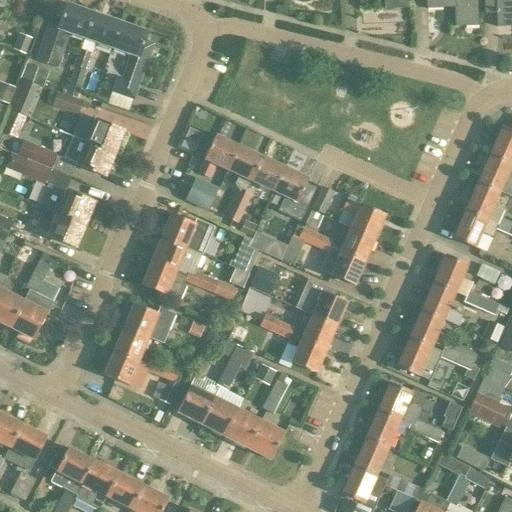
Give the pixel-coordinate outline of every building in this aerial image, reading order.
[(383,0),(384,10),(407,9),(406,0),(383,0)] [(476,0),(424,0),(425,8),(453,7),(454,28),(478,27),(476,0)] [(511,0),(483,0),(484,15),(496,15),(496,26),(511,25),(511,0)] [(68,35),(84,40),(93,15),(65,5),(57,28),(48,25),(35,61),(56,69),(68,35)] [(95,44),(111,49),(120,24),(93,15),(84,40),(80,50),(92,55),(95,44)] [(147,34),(120,24),(111,49),(129,56),(121,80),(116,78),(111,93),(134,100),(154,44),(144,41),(147,34)] [(13,50),(25,55),(31,38),(19,34),(13,50)] [(73,67),(85,71),(92,55),(80,50),(79,50),(73,67)] [(27,63),(22,78),(45,85),(50,70),(27,63)] [(0,97),(13,101),(17,86),(0,80),(0,97)] [(56,94),(52,106),(77,115),(81,103),(56,94)] [(19,138),(28,117),(12,110),(2,131),(19,138)] [(85,144),(114,156),(124,133),(95,121),(81,115),(76,128),(89,134),(85,144)] [(511,132),(501,128),(489,156),(511,166),(511,132)] [(215,166),(227,172),(238,147),(215,136),(203,161),(197,175),(209,180),(215,166)] [(114,156),(85,144),(75,139),(71,148),(68,147),(63,160),(76,166),(105,178),(114,156)] [(34,146),(28,161),(51,171),(57,155),(34,146)] [(249,182),(261,158),(238,147),(227,172),(239,177),(235,185),(246,190),(249,182)] [(511,166),(489,156),(477,184),(498,194),(499,193),(505,195),(510,182),(505,180),(511,166)] [(273,193),(284,169),(261,158),(249,182),(259,187),(273,193)] [(51,171),(28,161),(22,177),(44,186),(51,171)] [(296,204),(308,180),(284,169),(273,193),(284,198),(278,212),(299,222),(305,208),(296,204)] [(217,190),(195,179),(185,201),(207,212),(217,190)] [(465,212),(486,221),(498,194),(477,184),(465,212)] [(38,208),(52,213),(56,215),(84,227),(94,204),(65,192),(47,185),(38,208)] [(323,216),(333,193),(321,188),(311,210),(323,216)] [(250,195),(244,193),(238,190),(225,219),(237,225),(250,195)] [(349,229),(374,240),(384,216),(347,199),(341,212),(354,217),(349,229)] [(486,221),(465,212),(452,240),(474,249),(486,221)] [(84,227),(56,215),(52,213),(48,222),(39,219),(33,231),(47,237),(46,237),(75,249),(84,227)] [(195,225),(170,215),(160,239),(185,249),(202,256),(213,228),(197,221),(195,225)] [(0,228),(7,231),(11,221),(0,217),(0,228)] [(495,231),(509,237),(511,232),(511,224),(499,220),(495,231)] [(315,242),(318,235),(303,229),(297,241),(310,247),(312,241),(315,242)] [(339,252),(364,263),(374,240),(349,229),(339,251),(339,252)] [(331,242),(318,235),(315,242),(312,241),(310,247),(326,254),(329,247),(331,242)] [(185,249),(160,239),(150,262),(185,276),(192,279),(195,272),(202,256),(185,249)] [(284,250),(271,244),(266,255),(279,261),(284,250)] [(364,263),(339,252),(339,251),(329,247),(326,254),(317,271),(353,287),(364,263)] [(45,264),(50,266),(49,267),(53,269),(58,260),(48,256),(45,264)] [(432,284),(454,294),(467,265),(445,256),(432,284)] [(39,261),(33,273),(37,275),(35,279),(42,282),(49,267),(50,266),(45,264),(39,261)] [(183,281),(185,276),(150,262),(140,286),(165,297),(166,296),(179,302),(185,288),(181,286),(183,281)] [(232,302),(237,290),(195,272),(192,279),(185,276),(183,281),(232,302)] [(52,303),(36,294),(42,282),(35,279),(37,275),(33,273),(20,300),(23,302),(9,329),(33,341),(52,303)] [(420,312),(442,322),(454,294),(432,284),(420,312)] [(311,316),(335,327),(346,303),(308,287),(303,299),(316,305),(311,316)] [(23,302),(20,300),(0,289),(0,324),(9,329),(23,302)] [(463,303),(476,309),(478,304),(481,305),(484,299),(468,292),(463,303)] [(478,304),(476,309),(492,317),(498,306),(484,299),(481,305),(478,304)] [(159,308),(156,314),(133,305),(122,329),(147,339),(148,339),(163,345),(175,315),(159,308)] [(442,322),(420,312),(408,339),(430,349),(442,322)] [(511,355),(511,354),(511,314),(511,315),(496,349),(511,355)] [(276,329),(279,323),(263,316),(258,328),(271,333),(273,328),(276,329)] [(290,335),(325,351),(335,327),(311,316),(305,330),(294,325),(293,329),(279,323),(276,329),(273,328),(271,333),(287,341),(290,335)] [(498,339),(503,328),(490,323),(486,334),(498,339)] [(138,363),(147,339),(122,329),(113,352),(138,363)] [(290,335),(287,341),(285,345),(296,350),(290,364),(315,374),(325,351),(290,335)] [(430,349),(408,339),(396,369),(417,378),(424,364),(435,369),(439,359),(441,354),(430,349)] [(229,358),(241,364),(240,365),(246,368),(253,354),(236,345),(229,358)] [(457,361),(460,355),(444,348),(441,354),(439,359),(452,365),(454,360),(457,361)] [(511,356),(496,349),(487,368),(511,378),(511,356)] [(138,363),(113,352),(102,376),(127,387),(138,363)] [(454,360),(452,365),(468,372),(473,361),(460,355),(457,361),(454,360)] [(240,365),(241,364),(229,358),(223,371),(228,374),(227,377),(232,380),(240,365)] [(146,373),(162,380),(165,374),(162,373),(165,366),(151,361),(146,373)] [(254,379),(268,386),(275,372),(261,365),(254,379)] [(178,379),(181,373),(165,366),(162,373),(165,374),(162,380),(169,382),(176,385),(178,379)] [(473,382),(478,371),(478,370),(471,367),(468,372),(466,371),(463,377),(472,382),(473,382)] [(511,378),(487,368),(476,393),(497,403),(503,390),(511,393),(511,378)] [(228,374),(223,371),(215,387),(226,393),(232,380),(227,377),(228,374)] [(184,381),(178,379),(176,385),(169,382),(158,405),(168,410),(184,381)] [(268,395),(279,401),(286,387),(275,381),(268,395)] [(404,407),(410,393),(389,383),(377,412),(398,421),(409,426),(412,420),(415,412),(404,407)] [(176,413),(199,425),(213,398),(190,386),(176,413)] [(476,394),(467,413),(498,428),(507,410),(476,394)] [(279,401),(268,395),(261,409),(272,415),(279,401)] [(199,425),(223,437),(236,410),(213,398),(199,425)] [(246,449),(260,422),(236,410),(223,437),(246,449)] [(398,421),(377,412),(364,440),(365,440),(386,449),(398,421)] [(0,444),(9,449),(21,425),(0,414),(0,444)] [(409,426),(407,431),(437,444),(441,433),(412,420),(409,426)] [(284,434),(260,422),(246,449),(270,461),(284,434)] [(29,472),(46,438),(21,425),(9,449),(4,459),(29,472)] [(511,432),(505,429),(498,443),(511,450),(507,462),(511,464),(511,432)] [(387,450),(386,449),(365,440),(353,467),(375,477),(387,450)] [(456,458),(480,469),(486,455),(462,444),(456,458)] [(69,511),(76,496),(93,462),(67,449),(56,471),(55,471),(49,483),(64,491),(59,502),(65,505),(63,508),(69,511)] [(105,497),(117,474),(93,462),(76,496),(88,503),(86,507),(95,511),(98,511),(106,498),(105,497)] [(455,493),(462,496),(470,480),(465,477),(470,469),(456,462),(451,472),(458,475),(452,487),(457,490),(455,493)] [(385,482),(375,477),(353,467),(340,496),(362,505),(368,492),(379,496),(383,487),(385,482)] [(24,502),(35,480),(20,473),(9,495),(24,502)] [(105,497),(106,498),(131,510),(142,487),(117,474),(105,497)] [(383,487),(397,493),(399,488),(402,489),(404,483),(388,475),(385,482),(383,487)] [(399,488),(397,493),(413,500),(418,489),(404,483),(402,489),(399,488)] [(161,511),(168,500),(142,487),(131,510),(134,511),(161,511)] [(463,511),(456,508),(462,496),(455,493),(457,490),(452,487),(445,503),(448,504),(443,511),(463,511)] [(443,511),(448,504),(445,503),(427,494),(422,504),(419,502),(414,511),(443,511)] [(510,511),(511,509),(511,501),(504,498),(498,510),(501,511),(510,511)] [(67,511),(69,511),(63,508),(65,505),(59,502),(53,511),(67,511)]
